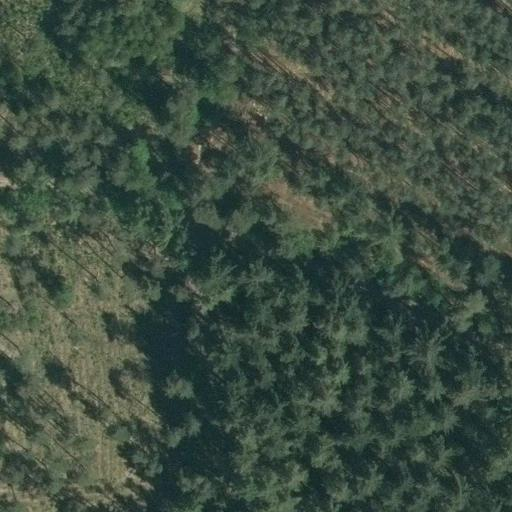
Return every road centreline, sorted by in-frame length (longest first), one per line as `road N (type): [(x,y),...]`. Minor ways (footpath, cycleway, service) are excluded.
road 1 (track): [(188,214),(511,360)]
road 2 (track): [(0,191),(137,194),(188,214)]
